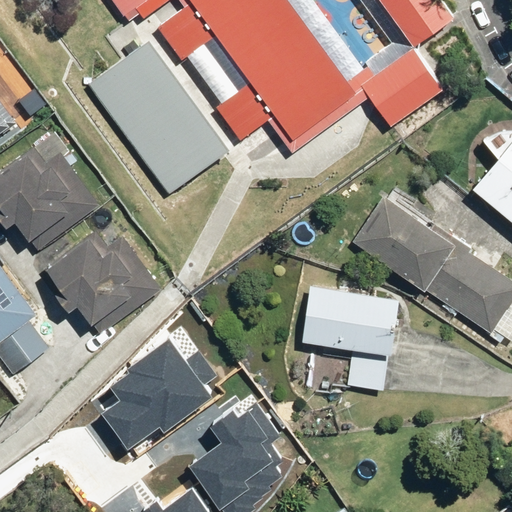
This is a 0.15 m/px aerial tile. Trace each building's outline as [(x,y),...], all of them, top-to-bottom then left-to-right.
[(359,102),(283,0),(108,0),(119,14),(138,0),(190,0),(192,2),(156,28),(238,139),(271,115),(296,149),(359,102)] [(452,15),(440,0),(377,0),(411,45),(452,15)] [(226,151),(144,40),(88,82),(169,192),(226,151)] [(408,48),(357,86),(388,128),(439,90),(408,48)] [(511,128),(486,133),(476,144),(493,158),(467,191),(511,227),(511,128)] [(76,161),(53,130),(0,170),(0,233),(9,246),(22,236),(35,253),(97,206),(67,167),(76,161)] [(509,342),(511,337),(511,279),(468,252),(472,246),(414,208),(420,199),(393,182),(354,243),(509,342)] [(158,290),(105,219),(38,271),(70,313),(74,309),(96,337),(158,290)] [(38,312),(0,264),(0,342),(8,336),(29,362),(51,345),(29,319),(38,312)] [(392,355),(396,296),(306,285),(302,343),(353,347),(350,386),(382,389),(385,354),(392,355)] [(196,418),(134,383),(87,464),(134,492),(125,507),(132,511),(165,511),(178,490),(147,473),(159,452),(172,459),(196,418)] [(511,511),(511,500),(495,511),(511,511)]
